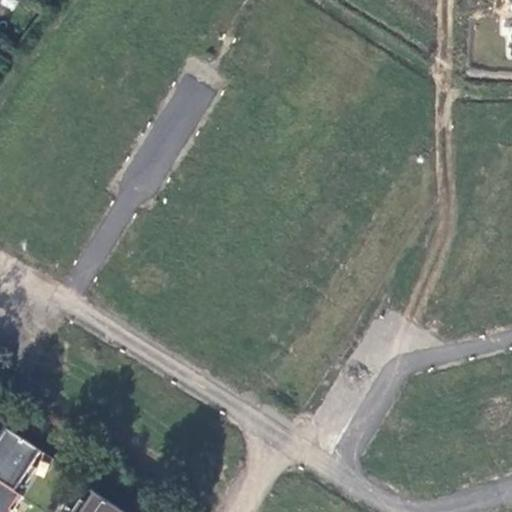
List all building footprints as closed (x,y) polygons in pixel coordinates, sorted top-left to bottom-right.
[(278,55),(252,96),(289,118),(315,77),(278,55)] [(289,118),(252,96),(227,140),(235,145),(274,169),(300,125),(289,118)] [(62,117),(42,148),(85,175),(105,144),(62,117)] [(282,175),(274,169),(235,145),(227,158),(218,152),(200,183),(245,210),(256,217),(282,175)] [(245,210),(200,183),(181,215),(215,235),(208,247),(219,254),(245,210)] [(61,215),(32,196),(12,225),(41,244),(61,215)] [(504,251),(511,284),(511,236),(501,240),(504,251)] [(468,260),(479,305),(511,296),(511,284),(504,251),(468,260)] [(33,466),(42,452),(8,430),(0,442),(0,482),(16,493),(23,482),(27,484),(37,469),(33,466)] [(0,482),(0,511),(14,511),(24,498),(16,493),(0,482)] [(124,511),(96,494),(84,511),(124,511)] [(310,511),(286,498),(277,511),(310,511)]
